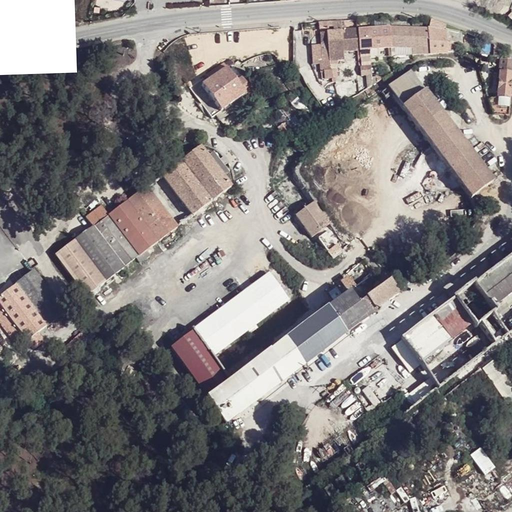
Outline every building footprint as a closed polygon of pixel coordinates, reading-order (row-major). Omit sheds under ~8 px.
[(388,57),(391,57),(388,28),(358,30),(360,60),(360,68),(370,67),(370,59),(378,58),(377,49),(387,49),(388,57)] [(427,28),(429,54),(455,52),(454,47),(449,47),(449,42),(461,45),(460,33),(445,29),(445,32),(427,28)] [(360,60),(358,30),(357,30),(319,33),(320,46),(322,73),(322,80),(331,80),(330,61),(343,60),(343,52),(356,51),(357,60),(360,60)] [(322,73),(320,46),(311,47),(311,56),(314,55),(314,62),(318,61),(319,74),(322,73)] [(238,100),(252,90),(241,75),(235,79),(223,62),(206,73),(210,79),(200,85),(220,112),(214,117),(219,123),(229,116),(229,115),(242,106),(238,100)] [(370,67),(360,68),(359,68),(360,77),(364,77),(366,89),(372,85),(370,67)] [(409,72),(387,88),(390,92),(470,199),(492,182),(409,72)] [(499,115),(508,116),(511,73),(499,73),(497,96),(498,97),(498,101),(500,101),(499,115)] [(390,92),(387,88),(380,93),(383,97),(390,92)] [(78,133),(86,133),(86,121),(78,121),(78,133)] [(284,138),(293,132),(286,122),(276,129),(284,138)] [(192,217),(230,188),(223,179),(229,174),(213,153),(207,157),(199,147),(161,176),(192,217)] [(141,264),(151,256),(147,251),(177,228),(146,187),(107,216),(101,207),(85,219),(93,227),(55,255),(86,296),(123,269),(123,267),(136,258),(141,264)] [(311,237),(330,223),(316,202),(296,216),(311,237)] [(494,269),(483,278),(500,300),(511,292),(494,269)] [(0,296),(0,306),(31,346),(40,339),(36,334),(64,313),(33,272),(0,296)] [(270,275),(196,331),(215,357),(291,301),(270,275)] [(347,332),(375,310),(366,297),(359,302),(350,290),(328,307),(347,332)] [(471,323),(454,300),(432,316),(450,338),(471,323)] [(199,392),(224,424),(303,364),(284,339),(229,381),(192,332),(170,349),(201,390),(199,392)] [(388,346),(397,359),(393,362),(402,375),(409,370),(414,377),(425,369),(402,336),(388,346)] [(169,428),(176,423),(169,413),(162,419),(169,428)] [(484,475),(493,469),(479,450),(470,457),(484,475)]
